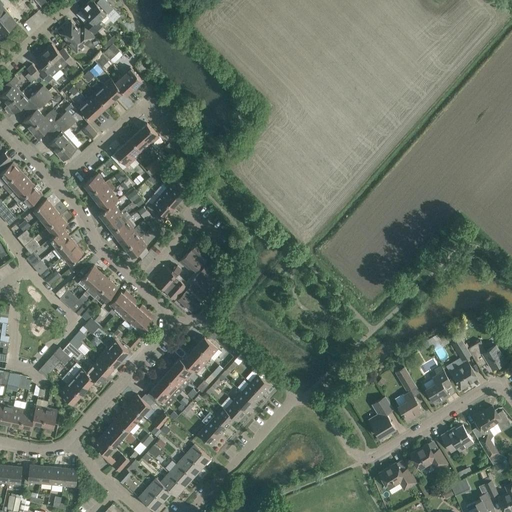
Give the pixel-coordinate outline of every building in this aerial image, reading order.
[(0,0),(0,31),(2,34),(16,22),(13,18),(11,19),(0,6),(2,5),(4,3),(0,0)] [(93,0),(89,0),(81,9),(89,18),(84,22),(94,33),(104,23),(104,22),(109,17),(116,10),(113,7),(105,0),(98,0),(96,3),(93,0)] [(68,42),(74,49),(76,51),(85,43),(86,44),(87,44),(89,46),(93,47),(96,44),(98,47),(102,44),(95,36),(85,26),(80,30),(71,21),(64,27),(65,28),(60,32),(69,41),(68,42)] [(110,59),(120,50),(113,42),(103,52),(110,59)] [(52,43),(43,51),(60,69),(68,62),(71,65),(76,60),(64,47),(59,51),(52,43)] [(43,51),(35,58),(43,66),(38,70),(41,73),(49,82),(54,78),(52,76),(60,69),(43,51)] [(103,52),(102,53),(97,57),(94,59),(101,66),(109,59),(103,52)] [(32,64),(27,68),(36,78),(41,73),(38,70),(32,64)] [(122,74),(134,87),(142,80),(130,66),(122,74)] [(89,70),(83,75),(88,81),(94,76),(89,70)] [(110,78),(123,91),(126,95),(134,87),(122,74),(114,81),(111,77),(110,78)] [(15,75),(10,79),(4,84),(8,88),(0,95),(0,96),(7,104),(21,91),(14,84),(19,79),(15,75)] [(102,85),(115,98),(123,91),(110,78),(102,85)] [(78,81),(74,85),(78,89),(82,85),(78,81)] [(35,102),(48,90),(44,84),(30,97),(35,102)] [(73,85),(68,89),(73,94),(78,91),(73,85)] [(94,92),(107,105),(115,98),(102,85),(94,92)] [(39,107),(53,95),(48,90),(35,102),(39,107)] [(13,110),(15,112),(29,100),(21,91),(7,104),(4,107),(10,113),(13,110)] [(99,113),(107,105),(94,92),(86,99),(99,113)] [(91,120),(99,113),(86,99),(78,107),(91,120)] [(37,108),(30,114),(22,121),(30,129),(44,116),(37,108)] [(44,116),(30,129),(37,138),(45,131),(52,125),(56,120),(61,115),(54,108),(44,117),(44,116)] [(61,115),(56,120),(60,125),(71,115),(67,110),(61,115)] [(71,115),(60,125),(65,130),(68,127),(76,120),(74,117),(71,115)] [(82,128),(91,138),(97,132),(88,123),(82,128)] [(147,123),(139,130),(151,143),(159,136),(147,123)] [(139,130),(131,137),(143,151),(151,143),(139,130)] [(63,131),(48,144),(56,152),(70,139),(63,132),(63,131)] [(123,145),(135,158),(143,151),(131,137),(123,145)] [(77,147),(70,139),(56,152),(63,160),(77,147)] [(164,146),(173,156),(178,152),(168,142),(164,146)] [(135,158),(123,145),(115,152),(127,165),(135,158)] [(0,166),(1,168),(3,166),(11,159),(5,152),(0,156),(0,166)] [(152,161),(159,168),(165,162),(158,155),(152,161)] [(0,172),(0,179),(4,184),(5,183),(20,169),(13,161),(0,172)] [(146,166),(153,174),(159,168),(152,161),(146,166)] [(4,184),(3,185),(10,193),(15,189),(28,177),(25,174),(24,175),(23,174),(23,172),(20,169),(5,183),(4,184)] [(121,171),(115,176),(121,183),(123,181),(126,179),(121,171)] [(172,171),(169,174),(174,179),(181,184),(183,181),(172,171)] [(91,192),(105,181),(98,172),(84,183),(91,192)] [(137,184),(144,179),(141,176),(139,174),(136,177),(133,180),(137,184)] [(154,184),(158,179),(153,174),(148,178),(154,184)] [(10,193),(14,197),(17,201),(18,201),(22,197),(35,185),(32,183),(30,183),(29,181),(30,180),(28,177),(15,189),(10,193)] [(126,179),(123,181),(128,187),(132,184),(127,178),(126,179)] [(167,187),(180,199),(187,191),(181,184),(174,179),(167,187)] [(97,201),(111,190),(105,181),(91,192),(97,201)] [(37,188),(35,185),(18,201),(25,210),(42,193),(39,190),(38,191),(37,190),(37,188)] [(173,207),(180,199),(167,187),(159,195),(173,207)] [(111,190),(97,201),(104,209),(118,198),(111,190)] [(134,200),(139,206),(144,201),(139,195),(134,200)] [(163,213),(165,215),(173,207),(159,195),(152,203),(151,202),(147,206),(154,212),(153,212),(159,218),(163,213)] [(34,209),(40,217),(54,207),(47,198),(34,209)] [(118,199),(118,198),(104,209),(99,213),(106,221),(120,211),(114,202),(118,199)] [(0,202),(0,213),(2,215),(9,209),(2,201),(0,202)] [(144,206),(138,210),(145,219),(151,214),(144,206)] [(40,217),(47,226),(61,215),(54,207),(40,217)] [(17,217),(9,209),(2,215),(9,224),(17,217)] [(112,230),(127,219),(120,211),(106,221),(112,230)] [(43,230),(50,238),(49,238),(50,238),(63,227),(68,224),(61,215),(47,226),(48,226),(43,230)] [(145,220),(151,227),(151,228),(157,223),(152,216),(145,220)] [(112,230),(110,232),(114,236),(117,236),(119,239),(133,228),(127,219),(112,230)] [(25,220),(19,225),(23,230),(29,225),(25,220)] [(159,237),(160,236),(164,233),(157,223),(151,228),(159,237)] [(63,227),(50,238),(57,246),(70,236),(63,227)] [(133,228),(119,239),(126,247),(140,236),(145,233),(141,229),(137,232),(133,228)] [(24,245),(33,237),(29,233),(20,240),(24,245)] [(57,246),(53,250),(60,258),(63,255),(77,244),(70,236),(57,246)] [(147,245),(141,237),(140,236),(126,247),(132,256),(147,245)] [(24,245),(31,253),(40,246),(33,237),(24,245)] [(200,243),(197,241),(190,249),(203,261),(210,253),(208,251),(205,248),(202,246),(200,243)] [(70,263),(76,259),(83,253),(77,244),(63,255),(70,263)] [(190,249),(182,257),(186,261),(190,264),(194,268),(196,270),(203,261),(190,249)] [(41,259),(38,255),(30,262),(33,265),(41,259)] [(41,259),(33,265),(37,269),(45,263),(41,259)] [(205,263),(198,271),(211,283),(219,275),(215,271),(211,268),(207,265),(205,263)] [(78,282),(86,289),(102,272),(94,265),(78,282)] [(178,276),(170,269),(167,272),(165,274),(163,277),(160,280),(158,282),(166,290),(178,276)] [(211,283),(198,271),(190,279),(192,281),(204,291),(211,283)] [(110,280),(102,272),(86,289),(95,297),(99,292),(110,280)] [(52,273),(45,279),(50,284),(57,278),(52,273)] [(166,290),(174,297),(186,284),(178,276),(166,290)] [(107,300),(111,294),(118,287),(110,280),(99,292),(107,300)] [(192,281),(185,289),(198,301),(206,293),(204,291),(192,281)] [(64,285),(55,293),(60,297),(68,288),(64,285)] [(185,289),(178,297),(191,309),(198,301),(185,289)] [(123,292),(121,290),(109,304),(112,307),(109,311),(113,314),(116,311),(117,311),(129,298),(127,296),(130,293),(125,290),(123,292)] [(64,302),(70,307),(79,298),(73,293),(64,302)] [(137,300),(133,297),(131,299),(129,298),(117,311),(125,318),(137,305),(135,303),(137,300)] [(70,307),(74,310),(80,304),(82,301),(79,298),(70,307)] [(142,304),(139,307),(137,305),(125,318),(122,322),(130,329),(133,326),(145,312),(143,311),(146,308),(142,304)] [(89,307),(82,315),(88,320),(94,312),(89,307)] [(102,315),(97,311),(92,317),(97,322),(102,315)] [(154,315),(149,311),(147,314),(145,312),(133,326),(141,333),(143,331),(145,333),(152,326),(150,324),(153,320),(151,318),(154,315)] [(97,322),(92,317),(91,316),(88,320),(83,325),(84,325),(87,328),(91,332),(92,333),(100,324),(97,322)] [(6,335),(6,328),(2,328),(0,340),(9,341),(9,335),(6,335)] [(120,336),(123,333),(117,328),(114,332),(120,336)] [(80,329),(74,336),(80,341),(86,335),(80,329)] [(214,339),(215,338),(218,334),(214,331),(210,335),(214,339)] [(128,340),(126,342),(132,347),(141,338),(137,334),(130,341),(128,340)] [(221,351),(204,336),(197,344),(211,356),(214,359),(221,351)] [(460,336),(452,341),(462,358),(471,353),(467,347),(467,346),(460,336)] [(128,350),(121,343),(115,338),(108,346),(121,358),(128,350)] [(0,340),(0,345),(3,346),(2,352),(7,353),(9,341),(0,340)] [(480,340),(467,347),(471,353),(471,354),(477,363),(485,357),(488,361),(492,368),(505,360),(500,352),(496,344),(486,350),(480,340)] [(69,341),(62,349),(67,353),(68,354),(71,350),(78,357),(82,353),(69,341)] [(89,349),(82,342),(78,347),(85,354),(89,349)] [(203,364),(211,356),(197,344),(190,352),(203,364)] [(100,354),(114,366),(121,358),(108,346),(100,354)] [(56,351),(54,353),(61,360),(64,363),(70,356),(68,354),(67,353),(62,349),(59,347),(56,351)] [(196,372),(203,364),(190,352),(183,360),(196,372)] [(100,354),(93,362),(106,375),(114,366),(100,354)] [(196,372),(183,360),(180,357),(172,365),(186,377),(193,370),(196,372)] [(45,363),(53,369),(56,365),(49,359),(45,363)] [(477,376),(468,361),(451,371),(455,379),(461,387),(468,383),(468,381),(477,376)] [(82,366),(81,367),(95,379),(99,383),(106,375),(93,362),(86,370),(82,366)] [(231,370),(233,368),(230,364),(227,367),(222,373),(225,376),(231,370)] [(165,373),(179,385),(186,377),(172,365),(165,373)] [(404,365),(396,370),(406,388),(415,383),(404,365)] [(434,369),(437,374),(433,377),(436,382),(426,388),(435,403),(449,394),(444,386),(451,382),(441,365),(434,369)] [(41,367),(39,370),(46,376),(49,373),(41,367)] [(81,367),(74,375),(87,387),(95,379),(81,367)] [(0,381),(7,384),(10,372),(0,369),(0,381)] [(6,388),(17,391),(21,374),(10,372),(7,384),(6,388)] [(179,385),(165,373),(158,382),(171,394),(179,385)] [(257,373),(249,382),(262,394),(270,385),(257,373)] [(29,389),(30,382),(31,379),(26,378),(27,375),(21,374),(17,391),(18,386),(29,389)] [(74,375),(67,383),(80,395),(87,387),(74,375)] [(381,385),(386,380),(381,376),(377,382),(381,385)] [(171,394),(158,382),(151,390),(164,402),(171,394)] [(201,382),(197,387),(199,389),(202,391),(204,388),(206,386),(201,382)] [(249,382),(241,391),(254,403),(262,394),(249,382)] [(60,391),(66,396),(73,403),(80,395),(67,383),(60,391)] [(188,393),(192,397),(197,391),(193,387),(188,393)] [(398,405),(402,411),(407,420),(417,414),(417,412),(420,411),(420,412),(423,410),(411,390),(404,394),(408,399),(398,405)] [(233,400),(246,412),(254,403),(241,391),(233,400)] [(194,398),(198,401),(202,396),(199,393),(194,398)] [(130,402),(143,413),(150,405),(138,394),(135,397),(136,398),(135,399),(132,399),(130,402)] [(381,413),(370,419),(370,418),(369,418),(380,436),(395,427),(386,412),(393,408),(385,395),(374,402),(381,413)] [(229,396),(221,405),(222,406),(225,409),(235,418),(238,421),(246,412),(233,400),(229,396)] [(185,398),(181,402),(182,403),(186,406),(190,402),(185,398)] [(14,405),(10,423),(21,425),(24,408),(26,401),(15,399),(15,400),(14,405)] [(126,407),(123,410),(136,421),(140,425),(147,417),(143,413),(130,402),(128,405),(128,407),(127,408),(126,407)] [(3,403),(0,417),(0,420),(10,423),(14,405),(3,403)] [(33,422),(43,424),(47,407),(36,404),(35,410),(33,422)] [(479,411),(473,415),(479,424),(482,430),(485,435),(487,434),(490,439),(493,434),(502,429),(511,424),(502,409),(496,412),(492,405),(480,412),(479,411)] [(186,406),(182,410),(190,418),(194,413),(190,409),(189,409),(186,406)] [(214,415),(227,427),(235,418),(225,409),(222,406),(214,415)] [(47,407),(43,424),(54,426),(58,409),(47,407)] [(31,428),(33,422),(35,410),(24,408),(21,425),(31,428)] [(118,415),(116,418),(128,429),(136,421),(123,410),(120,413),(121,414),(120,415),(118,415)] [(178,414),(173,410),(170,415),(175,419),(178,414)] [(159,417),(154,423),(159,428),(167,419),(169,416),(164,411),(159,417)] [(219,436),(227,427),(214,415),(206,424),(219,436)] [(111,423),(108,426),(121,438),(124,440),(131,432),(128,429),(116,418),(113,421),(113,423),(112,424),(111,423)] [(211,445),(219,436),(206,424),(198,433),(211,445)] [(459,450),(466,446),(473,441),(462,424),(455,428),(454,426),(451,428),(452,430),(449,432),(448,430),(440,435),(450,451),(457,447),(459,450)] [(101,434),(114,446),(121,438),(108,426),(106,429),(107,430),(106,431),(104,431),(101,434)] [(156,426),(151,432),(156,436),(156,435),(161,430),(156,426)] [(140,440),(146,446),(151,441),(154,438),(147,432),(140,440)] [(106,454),(114,446),(101,434),(99,437),(99,439),(98,440),(97,439),(94,442),(106,454)] [(485,435),(478,439),(489,456),(493,463),(502,459),(497,451),(490,439),(487,434),(485,435)] [(146,446),(140,440),(141,441),(133,448),(137,452),(139,454),(146,446)] [(194,443),(186,453),(202,467),(211,458),(194,443)] [(410,453),(415,462),(420,469),(431,462),(436,469),(448,462),(444,457),(439,448),(433,452),(427,443),(421,446),(421,447),(418,449),(418,448),(410,453)] [(153,444),(147,450),(153,455),(158,448),(153,444)] [(133,448),(132,448),(127,453),(132,457),(137,452),(133,448)] [(117,449),(112,455),(117,459),(122,452),(117,449)] [(151,456),(146,452),(142,457),(147,461),(151,456)] [(186,453),(177,462),(193,477),(202,467),(186,453)] [(119,470),(126,463),(129,459),(123,454),(113,465),(119,470)] [(136,468),(140,463),(135,458),(131,463),(136,468)] [(177,462),(169,472),(185,486),(193,477),(177,462)] [(416,481),(413,476),(408,467),(402,471),(396,462),(390,465),(391,466),(388,468),(388,467),(379,472),(384,481),(388,487),(399,481),(404,488),(416,481)] [(0,481),(9,482),(10,465),(0,463),(0,481)] [(28,481),(40,482),(42,465),(30,464),(28,481)] [(10,465),(9,482),(21,483),(22,466),(10,465)] [(42,465),(40,482),(52,483),(54,466),(42,465)] [(54,466),(52,483),(64,485),(66,467),(54,466)] [(78,468),(66,467),(64,485),(76,486),(78,468)] [(126,468),(118,478),(123,482),(132,473),(126,468)] [(169,472),(160,481),(172,492),(176,496),(185,486),(169,472)] [(491,479),(491,480),(489,476),(483,478),(485,482),(484,482),(490,495),(497,492),(491,479)] [(147,487),(163,501),(172,492),(160,481),(156,477),(147,487)] [(455,481),(450,483),(455,494),(460,491),(455,481)] [(497,496),(500,503),(504,511),(511,508),(511,482),(505,485),(508,492),(497,496)] [(163,501),(147,487),(139,496),(155,511),(163,501)] [(453,494),(450,487),(442,490),(445,498),(453,494)] [(466,505),(469,511),(487,511),(487,510),(494,507),(489,498),(487,491),(479,495),(481,499),(466,505)] [(9,509),(18,511),(21,497),(10,494),(7,507),(4,506),(3,510),(9,511),(9,509)] [(19,511),(20,511),(27,511),(30,500),(22,498),(19,511)]
